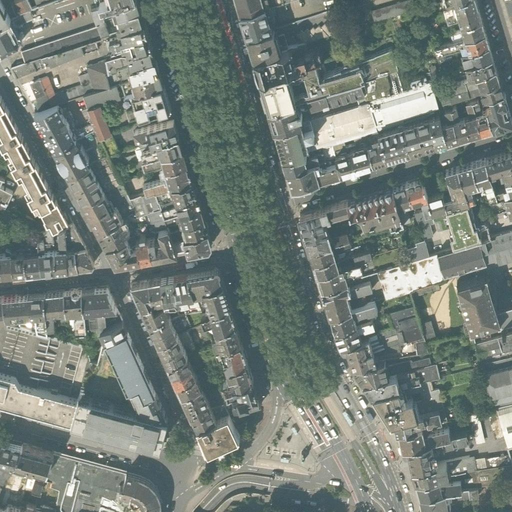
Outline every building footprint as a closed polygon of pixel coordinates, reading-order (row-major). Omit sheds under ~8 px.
[(0,0),(0,21),(8,18),(17,13),(12,0),(0,0)] [(32,6),(28,0),(12,0),(17,13),(29,8),(32,6)] [(141,7),(138,0),(114,0),(97,5),(92,6),(97,21),(104,19),(101,11),(113,8),(115,15),(141,7)] [(264,6),(270,4),(283,0),(236,0),(237,1),(240,13),(264,6)] [(411,0),(402,0),(371,9),(374,20),(414,8),(411,0)] [(476,0),(455,0),(455,11),(478,4),(476,0)] [(273,13),(272,13),(270,4),(264,6),(240,13),(243,22),(246,31),(247,35),(272,27),(270,21),(275,20),(273,13)] [(481,17),(478,4),(455,11),(447,14),(449,21),(460,17),(462,24),(481,17)] [(141,7),(115,15),(119,28),(122,28),(145,21),(141,7)] [(8,18),(13,26),(33,16),(29,8),(17,13),(8,18)] [(113,8),(101,11),(104,19),(115,15),(113,8)] [(341,16),(298,29),(302,42),(351,27),(341,16)] [(485,30),(481,17),(462,24),(463,30),(452,33),(454,39),(485,30)] [(13,26),(8,18),(0,21),(0,44),(3,50),(18,42),(19,38),(13,26)] [(109,32),(104,19),(97,21),(98,24),(102,34),(109,32)] [(152,43),(145,21),(122,28),(124,34),(109,39),(110,41),(107,42),(109,48),(111,47),(112,48),(127,44),(128,50),(152,43)] [(102,36),(102,34),(98,24),(21,50),(25,62),(32,60),(47,54),(80,43),(95,38),(102,36)] [(272,27),(247,35),(250,46),(253,57),(288,46),(284,33),(276,35),(273,27),(272,27)] [(454,39),(436,44),(440,58),(463,51),(489,42),(485,30),(454,39)] [(95,38),(80,43),(83,53),(98,48),(95,38)] [(288,46),(253,57),(258,74),(259,76),(315,60),(322,58),(320,48),(303,48),(302,42),(288,46)] [(463,51),(467,63),(492,54),(489,42),(463,51)] [(83,53),(80,43),(47,54),(51,64),(80,53),(81,55),(83,53)] [(156,56),(152,43),(128,50),(106,56),(107,59),(109,70),(117,68),(115,63),(116,61),(118,61),(131,57),(133,63),(156,56)] [(398,69),(392,48),(319,76),(315,60),(259,76),(264,92),(268,107),(361,80),(398,69)] [(416,63),(413,53),(406,55),(409,65),(416,63)] [(47,54),(32,60),(36,70),(51,64),(47,54)] [(492,54),(467,63),(470,74),(480,72),(496,66),(492,54)] [(164,83),(160,69),(156,56),(133,63),(117,68),(121,82),(110,85),(94,90),(84,94),(86,100),(88,106),(99,102),(124,95),(164,83)] [(106,71),(109,70),(107,59),(87,65),(89,71),(94,90),(110,85),(106,71)] [(36,70),(32,60),(25,62),(11,67),(17,77),(36,70)] [(450,90),(451,94),(499,78),(496,66),(480,72),(481,77),(448,86),(450,90)] [(109,70),(106,71),(110,85),(121,82),(117,68),(109,70)] [(81,83),(84,94),(94,90),(89,71),(79,75),(81,83)] [(483,90),(486,96),(503,90),(499,78),(451,94),(453,100),(483,90)] [(361,80),(268,107),(273,124),(274,128),(297,121),(301,120),(299,112),(312,108),(311,106),(323,103),(323,105),(364,93),(361,80)] [(323,127),(278,141),(283,156),(283,159),(307,151),(302,138),(307,139),(318,135),(318,137),(348,128),(349,132),(437,106),(430,81),(368,99),(372,112),(323,127)] [(58,103),(84,94),(81,83),(55,93),(58,103)] [(164,83),(124,95),(130,113),(138,111),(140,115),(171,106),(164,83)] [(443,121),(448,140),(456,137),(459,136),(456,122),(451,109),(455,106),(453,100),(451,94),(450,90),(440,94),(447,119),(443,121)] [(503,90),(486,96),(489,108),(493,126),(511,120),(503,90)] [(4,102),(0,94),(0,141),(6,153),(9,152),(11,156),(9,157),(20,178),(22,177),(28,187),(25,188),(36,209),(39,207),(45,219),(44,220),(44,221),(51,233),(52,232),(58,229),(64,226),(70,223),(65,216),(63,211),(63,212),(50,188),(34,158),(21,134),(4,102)] [(479,98),(473,99),(481,130),(493,126),(489,108),(483,111),(479,98)] [(464,111),(470,133),(478,131),(481,130),(473,99),(463,102),(464,111)] [(90,112),(94,121),(97,127),(100,134),(111,130),(99,102),(88,106),(90,112)] [(39,109),(35,111),(37,116),(55,150),(76,138),(73,132),(61,109),(59,106),(58,103),(39,109)] [(77,130),(65,108),(61,109),(73,132),(77,130)] [(428,115),(436,143),(438,143),(444,141),(448,140),(443,121),(440,111),(428,115)] [(456,122),(459,136),(461,136),(468,134),(470,133),(464,111),(459,113),(456,122)] [(404,122),(411,151),(436,143),(428,115),(404,122)] [(174,117),(135,129),(137,137),(139,145),(179,133),(174,117)] [(297,121),(274,128),(278,141),(323,127),(320,119),(300,126),(297,121)] [(73,132),(76,138),(86,133),(95,128),(97,127),(94,121),(77,130),(73,132)] [(404,122),(392,126),(398,155),(411,151),(404,122)] [(392,126),(379,130),(380,134),(386,159),(398,155),(392,126)] [(95,128),(86,133),(99,158),(109,153),(95,128)] [(119,150),(111,130),(100,134),(109,153),(119,150)] [(343,139),(332,142),(335,155),(340,173),(374,162),(369,142),(365,132),(353,135),(355,142),(345,146),(343,139)] [(137,160),(183,147),(179,133),(139,145),(135,146),(137,152),(112,159),(115,166),(137,160)] [(369,142),(374,162),(386,159),(380,134),(373,136),(375,140),(369,142)] [(79,143),(76,138),(55,150),(68,174),(89,163),(86,157),(89,156),(82,142),(79,143)] [(119,150),(109,153),(112,159),(137,152),(135,146),(119,150)] [(187,160),(183,147),(137,160),(139,168),(160,161),(160,160),(160,159),(163,158),(165,166),(187,160)] [(511,147),(485,156),(490,173),(502,169),(505,177),(511,174),(511,147)] [(307,151),(283,159),(286,167),(287,170),(328,157),(327,154),(324,155),(323,151),(314,154),(313,150),(307,151)] [(99,158),(89,163),(104,191),(122,181),(115,166),(112,159),(109,153),(99,158)] [(328,157),(287,170),(287,172),(292,187),(340,173),(335,155),(328,157)] [(485,156),(472,160),(478,181),(478,182),(485,180),(489,191),(495,189),(494,187),(490,173),(485,156)] [(192,178),(187,160),(165,166),(164,167),(168,179),(165,180),(165,178),(163,177),(147,183),(144,183),(146,191),(155,188),(155,189),(192,178)] [(472,160),(458,164),(469,199),(476,197),(471,183),(478,181),(472,160)] [(68,174),(83,202),(104,191),(89,163),(68,174)] [(458,164),(445,168),(452,192),(444,195),(447,206),(453,205),(469,199),(458,164)] [(426,174),(406,180),(413,203),(422,201),(426,213),(447,206),(444,195),(443,189),(431,192),(426,174)] [(511,174),(505,177),(506,184),(494,187),(495,189),(496,195),(511,189),(511,174)] [(0,264),(0,217),(13,191),(0,185),(4,177),(0,175),(0,273),(1,274),(0,264)] [(155,189),(158,198),(160,203),(163,202),(161,195),(172,192),(174,191),(176,198),(196,192),(192,178),(155,189)] [(393,185),(403,218),(410,217),(407,205),(413,203),(406,180),(393,185)] [(104,191),(111,204),(114,202),(116,205),(123,217),(131,212),(134,217),(148,212),(149,212),(145,202),(142,192),(130,197),(122,181),(104,191)] [(393,185),(347,197),(350,208),(350,209),(359,207),(363,220),(389,212),(392,221),(403,218),(393,185)] [(146,191),(142,192),(145,202),(151,200),(158,198),(155,189),(155,188),(146,191)] [(511,189),(496,195),(489,197),(491,204),(506,200),(508,210),(511,208),(511,189)] [(104,191),(83,202),(98,230),(123,217),(116,205),(114,202),(111,204),(104,191)] [(177,203),(162,207),(164,215),(200,204),(196,192),(176,198),(177,203)] [(469,199),(453,205),(464,245),(491,237),(480,196),(476,197),(469,199)] [(347,197),(299,211),(306,235),(328,229),(325,215),(350,208),(347,197)] [(151,200),(155,210),(162,207),(177,203),(176,198),(163,202),(160,203),(158,198),(151,200)] [(164,215),(167,221),(177,219),(178,223),(183,222),(203,216),(200,204),(164,215)] [(447,206),(426,213),(416,215),(423,239),(409,244),(413,260),(464,245),(453,205),(447,206)] [(159,229),(168,226),(167,221),(164,215),(162,207),(155,210),(149,212),(148,212),(153,227),(151,228),(152,231),(159,229)] [(170,231),(173,239),(207,228),(203,216),(183,222),(184,227),(170,231)] [(123,217),(98,230),(106,245),(127,238),(124,233),(130,230),(123,217)] [(51,233),(44,221),(38,224),(37,226),(42,235),(38,237),(39,250),(41,270),(56,268),(54,248),(52,232),(51,233)] [(73,241),(75,247),(78,266),(92,265),(94,261),(73,221),(70,223),(64,226),(65,237),(69,236),(73,241)] [(66,248),(65,237),(64,226),(58,229),(60,247),(54,248),(56,268),(68,267),(66,248)] [(149,236),(153,256),(165,253),(177,251),(173,239),(170,231),(168,226),(159,229),(163,240),(156,241),(155,235),(149,236)] [(173,239),(177,251),(209,245),(211,242),(207,228),(173,239)] [(328,229),(306,235),(309,247),(349,235),(347,229),(330,234),(328,229)] [(413,260),(379,270),(388,299),(411,292),(437,284),(448,281),(445,273),(481,262),(483,267),(511,258),(511,230),(491,237),(464,245),(413,260)] [(136,236),(137,245),(140,258),(147,257),(153,256),(149,236),(148,233),(136,236)] [(349,235),(309,247),(314,260),(337,253),(334,245),(339,244),(339,246),(351,242),(349,235)] [(127,238),(106,245),(116,263),(127,261),(140,258),(137,245),(131,248),(127,238)] [(15,272),(12,251),(6,247),(6,252),(0,252),(0,264),(1,274),(15,272)] [(68,267),(78,266),(75,247),(66,248),(68,267)] [(337,253),(314,260),(318,272),(359,259),(371,255),(368,247),(338,258),(337,253)] [(12,251),(15,272),(27,271),(25,251),(16,252),(16,250),(12,250),(12,251)] [(41,270),(39,250),(25,251),(27,271),(41,270)] [(359,259),(318,272),(323,287),(345,280),(356,277),(353,269),(361,266),(359,259)] [(215,267),(187,272),(194,293),(195,293),(204,290),(205,290),(204,287),(223,281),(220,270),(215,267)] [(487,270),(455,280),(471,334),(475,333),(482,358),(511,349),(511,304),(498,308),(489,275),(487,270)] [(187,272),(174,275),(178,295),(181,295),(182,299),(188,298),(196,296),(195,293),(194,293),(187,272)] [(161,277),(165,299),(178,296),(178,295),(174,275),(161,277)] [(161,277),(149,280),(153,300),(153,301),(154,301),(165,299),(161,277)] [(149,280),(131,283),(141,306),(153,300),(149,280)] [(345,280),(323,287),(331,315),(350,308),(346,297),(358,292),(370,288),(368,282),(347,289),(345,280)] [(205,290),(204,290),(208,303),(206,304),(206,305),(200,307),(202,312),(230,303),(223,281),(204,287),(205,290)] [(108,285),(95,287),(97,309),(98,325),(99,330),(101,329),(107,327),(105,311),(104,310),(103,308),(117,307),(108,285)] [(95,287),(82,288),(84,310),(85,310),(86,326),(91,325),(98,325),(97,309),(95,287)] [(82,288),(64,290),(66,310),(78,309),(80,310),(80,313),(78,313),(75,317),(77,331),(87,330),(86,326),(85,310),(84,310),(82,288)] [(64,290),(44,292),(46,312),(48,329),(55,328),(54,316),(52,315),(51,312),(61,311),(66,310),(64,290)] [(44,292),(29,293),(31,313),(35,313),(46,312),(44,292)] [(346,297),(350,308),(362,305),(358,292),(346,297)] [(29,293),(16,294),(19,314),(31,313),(29,293)] [(6,316),(19,314),(16,294),(3,295),(5,310),(6,316)] [(196,296),(188,298),(190,306),(200,305),(196,296)] [(153,300),(141,306),(149,322),(168,313),(169,313),(165,303),(154,307),(153,301),(153,300)] [(350,308),(331,315),(335,329),(359,321),(358,312),(365,311),(374,308),(373,302),(362,305),(350,308)] [(230,303),(202,312),(205,320),(213,318),(216,328),(235,322),(230,303)] [(394,327),(365,336),(373,353),(373,354),(400,349),(400,344),(423,336),(415,306),(389,313),(394,327)] [(117,307),(103,308),(104,310),(105,311),(107,327),(123,319),(117,307)] [(72,395),(78,397),(80,392),(86,369),(89,356),(87,344),(37,330),(32,329),(20,325),(7,322),(6,316),(5,310),(0,310),(0,369),(16,374),(20,380),(72,395)] [(66,310),(61,311),(61,313),(59,316),(60,323),(68,323),(66,310)] [(358,312),(359,321),(368,319),(365,311),(358,312)] [(19,314),(6,316),(7,322),(20,325),(20,322),(31,321),(32,329),(37,330),(35,313),(31,313),(19,314)] [(149,322),(154,332),(181,320),(179,315),(171,318),(168,313),(149,322)] [(186,314),(179,315),(181,320),(184,325),(190,322),(186,314)] [(359,321),(335,329),(340,344),(365,336),(363,328),(372,326),(370,318),(368,319),(359,321)] [(127,329),(123,319),(107,327),(101,329),(106,340),(127,329)] [(181,320),(154,332),(158,343),(178,334),(176,329),(184,325),(181,320)] [(436,338),(431,320),(421,323),(426,341),(436,338)] [(235,322),(216,328),(219,339),(212,341),(215,349),(241,341),(235,322)] [(137,408),(167,417),(127,329),(106,340),(108,345),(111,344),(127,378),(138,403),(137,408)] [(168,363),(187,355),(178,334),(158,343),(168,363)] [(365,336),(340,344),(341,349),(346,349),(352,367),(374,360),(373,354),(373,353),(365,336)] [(241,341),(215,349),(217,354),(218,357),(224,356),(227,366),(247,360),(241,341)] [(511,349),(482,358),(494,407),(511,402),(511,349)] [(173,374),(192,365),(187,355),(168,363),(173,374)] [(374,360),(352,367),(362,381),(431,363),(429,356),(392,363),(393,369),(386,370),(382,359),(374,360)] [(247,360),(227,366),(230,377),(224,379),(226,388),(253,380),(247,360)] [(192,365),(195,370),(202,367),(200,361),(192,365)] [(431,363),(362,381),(371,395),(425,379),(438,376),(434,362),(431,363)] [(177,384),(197,375),(195,370),(192,365),(173,374),(177,384)] [(86,369),(80,392),(137,408),(138,403),(127,378),(90,368),(86,369)] [(0,399),(67,418),(72,419),(78,397),(72,395),(20,380),(16,374),(0,369),(0,399)] [(182,394),(201,385),(197,375),(177,384),(182,394)] [(439,408),(448,406),(437,387),(427,390),(425,379),(371,395),(393,420),(439,408)] [(260,404),(253,380),(226,388),(228,395),(234,394),(235,399),(229,400),(228,405),(238,405),(248,402),(250,407),(260,404)] [(192,416),(212,408),(201,385),(182,394),(192,416)] [(167,417),(137,408),(80,392),(78,397),(72,419),(160,444),(167,417)] [(192,416),(208,451),(240,436),(236,427),(230,414),(224,402),(212,408),(192,416)] [(511,402),(494,407),(507,448),(511,446),(511,402)] [(439,408),(393,420),(396,430),(399,430),(419,425),(418,421),(427,418),(429,423),(442,420),(439,408)] [(237,411),(230,414),(236,427),(243,424),(237,411)] [(419,425),(399,430),(402,446),(408,444),(451,435),(449,426),(428,431),(430,437),(426,437),(423,424),(419,425)] [(451,435),(408,444),(412,467),(438,461),(435,443),(447,440),(449,445),(469,441),(467,432),(451,435)] [(23,443),(3,438),(0,444),(0,471),(7,475),(9,472),(13,463),(23,443)] [(53,452),(23,443),(13,463),(46,473),(53,452)] [(75,511),(79,496),(101,502),(103,497),(113,501),(121,492),(127,472),(80,459),(53,452),(46,473),(44,479),(50,481),(49,487),(58,490),(55,509),(54,511),(75,511)] [(508,453),(487,457),(488,467),(510,464),(508,453)] [(438,461),(412,467),(416,480),(443,474),(481,466),(479,457),(475,458),(474,454),(438,461)] [(44,479),(46,473),(13,463),(9,472),(16,474),(28,478),(26,487),(40,492),(44,479)] [(125,511),(160,511),(160,510),(161,508),(161,505),(161,502),(161,499),(160,495),(158,491),(157,488),(153,483),(149,480),(146,478),(144,477),(139,475),(127,472),(121,492),(113,501),(125,511)] [(443,474),(416,480),(420,494),(466,486),(465,478),(449,481),(449,484),(444,484),(443,474)] [(466,486),(420,494),(423,511),(450,511),(448,497),(455,496),(456,499),(471,498),(470,486),(466,486)] [(97,511),(101,502),(79,496),(75,511),(97,511)] [(97,511),(124,511),(125,511),(113,501),(103,497),(101,502),(97,511)]
